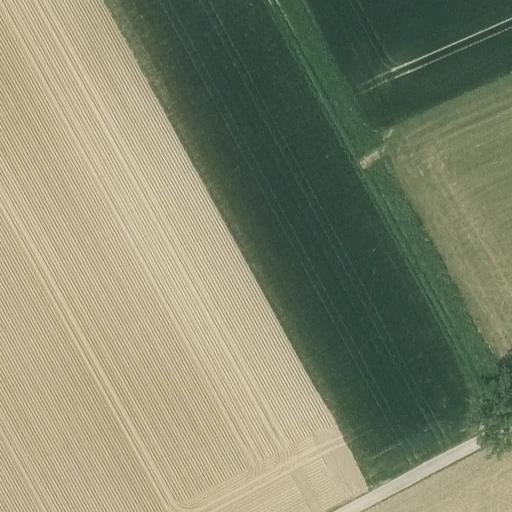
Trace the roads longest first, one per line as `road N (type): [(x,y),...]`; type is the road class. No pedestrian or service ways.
road 1 (track): [(503,431),(267,0)]
road 2 (track): [(511,426),(350,511)]
